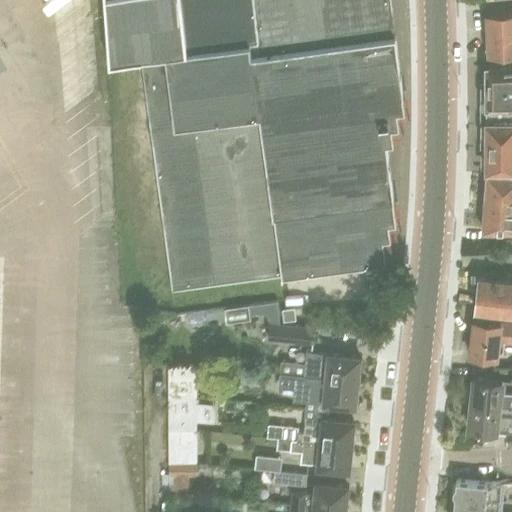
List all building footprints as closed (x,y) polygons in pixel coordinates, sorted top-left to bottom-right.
[(399,126),(397,110),(404,109),(402,94),(389,0),(104,0),(109,61),(141,59),(172,289),(378,261),(385,260),(382,238),(390,237),(388,222),(396,221),(385,143),(393,142),(391,127),(399,126)] [(511,10),(487,12),(489,53),(511,51),(511,10)] [(478,86),(478,96),(481,99),(486,100),(487,100),(486,100),(486,169),(511,168),(511,63),(487,64),(487,82),(486,82),(481,83),(478,86)] [(487,175),(486,192),(511,193),(511,174),(495,173),(495,175),(487,175)] [(485,202),(484,212),(500,213),(501,209),(511,210),(511,193),(486,192),(485,202)] [(484,212),(483,230),(511,230),(511,210),(501,209),(500,213),(484,212)] [(511,281),(479,278),(475,308),(511,313),(511,281)] [(265,302),(263,302),(263,303),(264,311),(270,324),(280,324),(279,309),(278,302),(278,300),(272,301),(270,301),(270,302),(268,302),(265,302)] [(245,304),(225,307),(225,309),(227,322),(247,319),(247,320),(248,319),(251,319),(251,317),(250,309),(249,305),(249,304),(246,304),(245,304)] [(296,319),(295,307),(282,309),(284,321),(296,319)] [(215,308),(206,310),(208,319),(218,317),(217,310),(217,308),(215,308)] [(511,324),(474,320),(470,355),(478,356),(477,360),(496,362),(497,352),(502,352),(503,344),(498,342),(499,339),(511,340),(511,324)] [(280,324),(270,324),(268,339),(312,343),(314,328),(280,324)] [(358,380),(360,355),(312,350),(310,375),(358,380)] [(204,366),(165,364),(165,397),(194,397),(194,387),(203,388),(204,366)] [(355,405),(358,380),(310,375),(298,374),(295,399),(355,405)] [(511,394),(502,394),(501,394),(502,381),(474,378),(472,394),(474,394),(473,403),(511,407),(511,394)] [(194,397),(165,397),(166,430),(194,430),(194,422),(212,423),(212,405),(194,403),(194,397)] [(497,431),(498,418),(511,419),(511,407),(473,403),(472,412),(470,412),(469,428),(497,431)] [(351,445),(354,421),(306,416),(304,432),(298,431),(297,440),(351,445)] [(194,430),(166,430),(165,463),(169,463),(194,463),(194,430)] [(349,469),(351,445),(297,440),(291,439),(290,449),(302,450),(301,461),(318,462),(318,466),(349,469)] [(280,470),(281,457),(255,454),(254,468),(275,470),(280,470)] [(169,463),(169,475),(174,475),(174,490),(189,490),(189,475),(198,475),(198,463),(194,463),(169,463)] [(307,473),(275,470),(274,482),(305,485),(307,473)] [(502,511),(505,484),(501,483),(456,479),(453,511),(502,511)] [(315,491),(292,489),(291,504),(345,509),(347,485),(316,482),(315,491)]
